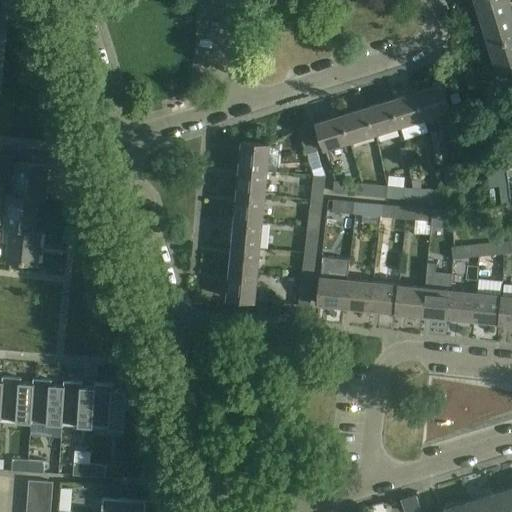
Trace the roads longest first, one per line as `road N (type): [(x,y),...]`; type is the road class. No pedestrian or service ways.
road 1 (residential): [(227,511),(117,141)]
road 2 (residential): [(236,104),(410,55),(427,40),(431,0)]
road 3 (residential): [(368,482),(511,439)]
road 4 (residential): [(117,141),(73,0)]
road 5 (residential): [(511,365),(403,355),(378,377)]
road 6 (residential): [(117,141),(236,104)]
